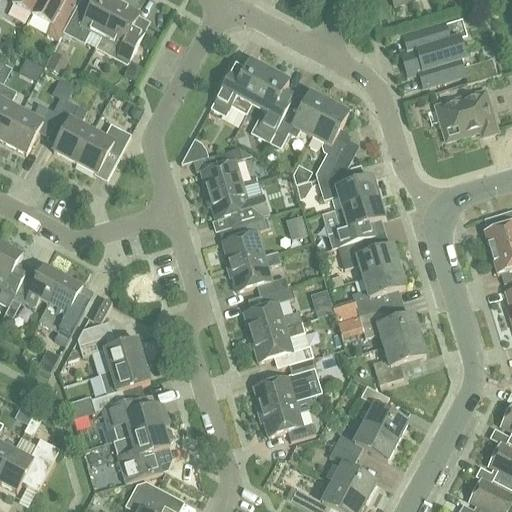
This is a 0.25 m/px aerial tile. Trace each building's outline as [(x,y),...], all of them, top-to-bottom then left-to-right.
[(32,18),(41,0),(12,0),(15,1),(12,7),(32,18)] [(41,0),(32,18),(52,28),(47,38),(59,44),(67,29),(66,29),(80,2),(76,0),(41,0)] [(102,40),(120,7),(107,0),(97,0),(87,20),(75,14),(63,36),(84,47),(91,35),(102,40)] [(391,0),(394,8),(414,2),(413,0),(391,0)] [(140,17),(120,7),(102,40),(112,46),(106,58),(127,69),(139,47),(127,41),(140,17)] [(424,91),(464,78),(467,87),(497,78),(492,61),(462,71),(459,62),(464,61),(458,41),(467,39),(462,22),(444,28),(404,40),(409,56),(417,54),(422,73),(419,74),(424,91)] [(70,64),(55,55),(46,69),(61,78),(70,64)] [(252,108),(270,75),(250,65),(237,89),(227,83),(211,113),(222,119),(227,108),(247,119),(252,108)] [(6,69),(0,78),(0,144),(4,146),(21,115),(10,108),(17,96),(4,89),(13,72),(6,69)] [(289,85),(270,75),(252,108),(263,114),(258,125),(265,129),(264,132),(275,138),(286,116),(276,110),(289,85)] [(483,140),(498,136),(485,95),(443,108),(447,122),(440,125),(447,145),(469,138),(468,135),(480,131),(483,140)] [(286,116),(275,138),(286,144),(293,130),(312,140),(330,107),(310,97),(297,121),(286,116)] [(60,119),(56,127),(65,132),(53,155),(75,166),(92,135),(80,128),(87,116),(67,105),(60,119)] [(349,118),(330,107),(312,140),(331,151),(322,168),(332,174),(346,148),(336,142),(349,118)] [(21,115),(4,146),(26,158),(38,136),(48,141),(56,127),(60,119),(39,108),(33,121),(21,115)] [(92,135),(75,166),(97,178),(109,156),(119,161),(131,139),(111,129),(104,141),(92,135)] [(206,201),(243,189),(236,165),(242,163),(239,152),(214,160),(217,170),(201,175),(205,190),(203,191),(206,201)] [(342,212),(378,202),(372,181),(345,189),(341,175),(317,183),(324,204),(339,200),(342,212)] [(243,189),(206,201),(209,211),(211,210),(216,225),(231,220),(235,231),(238,230),(263,222),(270,220),(263,200),(248,205),(243,189)] [(378,202),(342,212),(346,225),(336,228),(338,236),(334,237),(338,251),(362,244),(358,231),(385,223),(378,202)] [(491,257),(511,250),(511,214),(484,223),(488,234),(484,235),(491,257)] [(263,222),(238,230),(241,240),(222,246),(227,261),(224,261),(227,271),(265,260),(257,236),(267,233),(263,222)] [(362,244),(338,251),(345,273),(360,269),(363,281),(399,271),(393,250),(366,258),(362,244)] [(3,248),(0,254),(0,291),(2,292),(0,295),(0,305),(9,310),(13,303),(21,289),(10,283),(23,259),(3,248)] [(511,250),(491,257),(498,278),(501,277),(504,288),(511,285),(511,250)] [(265,260),(227,271),(231,282),(233,281),(237,296),(257,290),(260,300),(289,292),(285,281),(272,285),(268,272),(282,267),(278,256),(265,260)] [(143,294),(144,304),(159,303),(156,269),(131,271),(133,295),(143,294)] [(31,294),(21,289),(13,303),(24,309),(26,305),(36,310),(40,303),(49,308),(64,280),(44,270),(31,294)] [(399,271),(363,281),(367,294),(352,298),(359,320),(383,313),(379,300),(406,292),(399,271)] [(83,291),(64,280),(49,308),(58,313),(52,325),(62,330),(55,344),(65,350),(81,321),(70,315),(83,291)] [(289,292),(260,300),(263,311),(244,317),(248,331),(246,332),(249,342),(302,326),(299,316),(283,321),(279,307),(295,302),(291,291),(289,292)] [(101,328),(112,307),(105,303),(94,324),(101,328)] [(387,326),(383,313),(359,320),(366,342),(381,338),(384,350),(420,339),(414,318),(387,326)] [(302,326),(249,342),(252,353),(254,352),(259,367),(278,361),(281,371),(289,369),(314,361),(311,350),(293,355),(289,342),(306,337),(302,326)] [(420,339),(384,350),(388,363),(373,367),(379,389),(404,382),(400,369),(426,361),(420,339)] [(110,374),(144,365),(138,344),(109,352),(106,341),(79,349),(83,361),(92,358),(99,379),(110,376),(110,374)] [(317,372),(314,361),(289,369),(292,380),(317,372)] [(110,374),(110,376),(116,396),(91,403),(95,415),(103,413),(126,406),(122,395),(150,386),(144,365),(110,374)] [(295,405),(296,406),(308,402),(305,392),(292,396),(288,381),(254,391),(258,406),(255,406),(259,417),(295,405)] [(365,427),(398,445),(408,426),(384,413),(389,402),(367,390),(361,401),(375,408),(365,427)] [(145,400),(126,406),(103,413),(109,434),(115,432),(115,433),(117,432),(120,444),(125,442),(164,430),(164,431),(170,429),(163,407),(148,412),(145,400)] [(295,405),(259,417),(262,427),(264,426),(268,441),(288,435),(291,445),(316,438),(312,427),(303,430),(296,406),(295,405)] [(511,409),(501,430),(511,435),(506,447),(511,449),(511,409)] [(43,422),(34,417),(24,435),(30,439),(32,435),(35,437),(43,422)] [(0,481),(14,454),(0,446),(0,435),(4,429),(0,426),(0,481)] [(398,445),(365,427),(355,446),(341,439),(335,450),(357,462),(363,452),(387,465),(398,445)] [(125,442),(130,457),(113,462),(121,489),(163,476),(156,455),(170,451),(169,447),(172,446),(174,443),(171,434),(168,432),(165,433),(164,431),(164,430),(125,442)] [(30,463),(14,454),(0,481),(0,487),(17,496),(22,486),(38,494),(60,454),(40,443),(30,463)] [(511,454),(501,448),(489,469),(498,474),(492,485),(511,495),(511,454)] [(357,462),(335,450),(329,461),(343,468),(333,488),(366,505),(376,486),(352,473),(357,462)] [(511,511),(511,500),(481,484),(470,505),(481,511),(480,511),(511,511)] [(158,511),(167,497),(146,486),(137,489),(125,511),(127,511),(158,511)] [(362,511),(366,505),(333,488),(323,507),(297,493),(291,504),(305,511),(330,511),(331,511),(362,511)]
